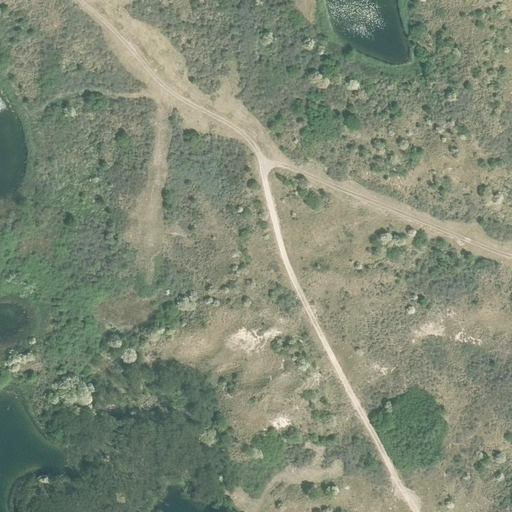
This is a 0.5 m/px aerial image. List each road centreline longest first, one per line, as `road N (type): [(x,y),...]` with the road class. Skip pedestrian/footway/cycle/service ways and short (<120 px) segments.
road 1 (track): [(413,511),(332,366),(285,260),(258,147),(241,129),(165,89),(81,0)]
road 2 (track): [(262,157),(456,240),(511,254)]
